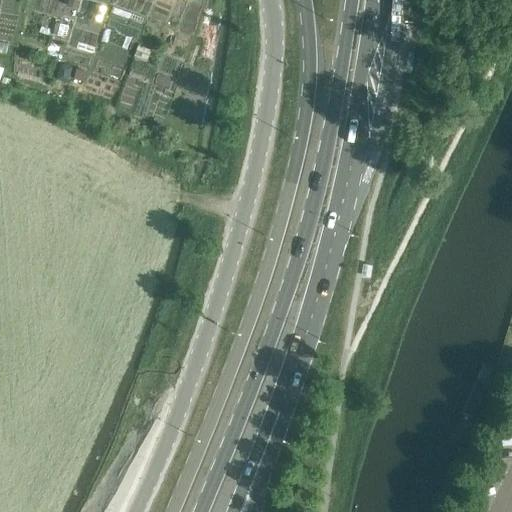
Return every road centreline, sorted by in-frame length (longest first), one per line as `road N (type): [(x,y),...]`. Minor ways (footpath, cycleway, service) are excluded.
road 1 (primary): [(355,0),(307,236),(202,511)]
road 2 (unclassified): [(135,511),(213,324),(262,157),(277,29),(271,0)]
road 3 (primary): [(259,455),(334,247),(379,0)]
